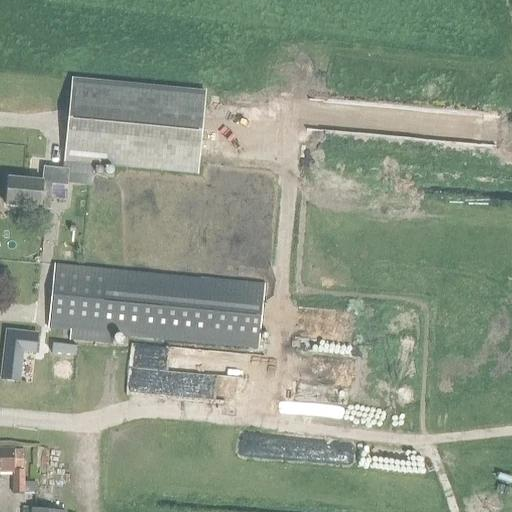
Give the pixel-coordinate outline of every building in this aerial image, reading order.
[(70,82),(62,164),(194,177),(203,95),(70,82)] [(439,117),(438,141),(473,142),(474,119),(439,117)] [(64,201),(65,187),(67,172),(41,169),(40,183),(6,181),(4,208),(36,211),(37,202),(38,202),(37,211),(40,211),(40,209),(48,210),(49,199),(64,201)] [(264,287),(95,269),(54,265),(47,331),(95,336),(257,352),(264,287)] [(10,333),(5,381),(22,383),(25,352),(34,353),(36,336),(10,333)] [(135,345),(129,392),(203,403),(206,377),(159,370),(162,349),(135,345)] [(211,376),(247,382),(252,356),(223,351),(223,356),(214,355),(211,376)] [(0,474),(10,475),(10,494),(23,494),(22,452),(14,452),(14,449),(0,448),(0,474)]
